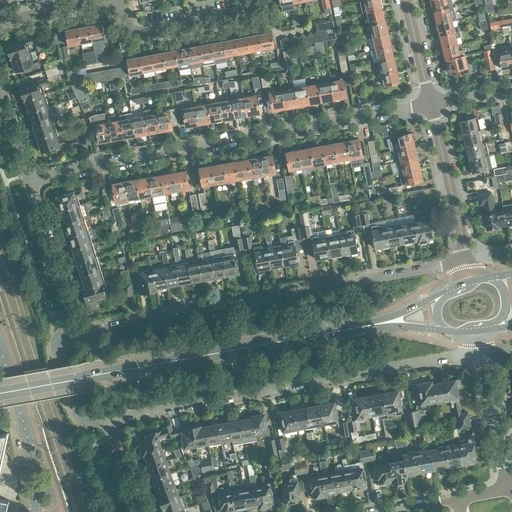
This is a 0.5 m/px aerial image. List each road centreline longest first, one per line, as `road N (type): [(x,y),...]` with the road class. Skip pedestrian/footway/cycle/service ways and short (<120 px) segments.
road 1 (residential): [(25,175),(430,103)]
road 2 (residential): [(76,333),(464,261)]
road 3 (residential): [(105,420),(482,356)]
road 4 (primary): [(0,393),(364,326)]
road 5 (tertiary): [(37,511),(29,445),(0,345)]
road 6 (residential): [(119,0),(132,30),(144,34),(251,11),(255,0)]
road 7 (residential): [(76,333),(25,175)]
road 8 (tertiary): [(464,261),(430,103)]
road 9 (residential): [(506,488),(482,356)]
road 10 (residential): [(105,420),(79,415),(57,367),(60,340),(76,333)]
